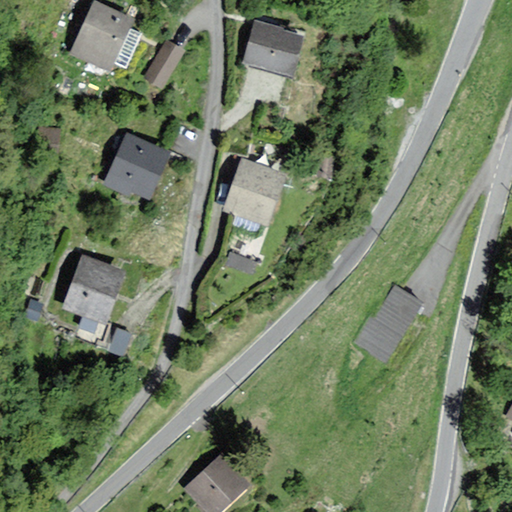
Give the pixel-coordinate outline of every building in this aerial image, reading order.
[(129,22),(92,5),(70,53),(108,71),(113,62),(124,67),(133,47),(138,35),(126,29),(129,22)] [(279,30),(254,23),(243,63),(288,76),(298,39),(278,33),(279,30)] [(181,53),(166,43),(144,77),(160,87),(181,53)] [(165,155),(125,137),(103,184),(125,195),(127,191),(144,199),(165,155)] [(281,177),(240,162),(222,211),(236,216),(233,224),(254,232),(257,225),(262,227),(281,177)] [(254,268),(260,250),(238,243),(232,260),(254,268)] [(119,274),(81,260),(62,309),(101,323),(119,274)] [(419,304),(396,290),(377,320),(372,317),(357,343),(385,359),(419,304)] [(203,511),(215,511),(245,487),(220,458),(183,489),(203,511)]
